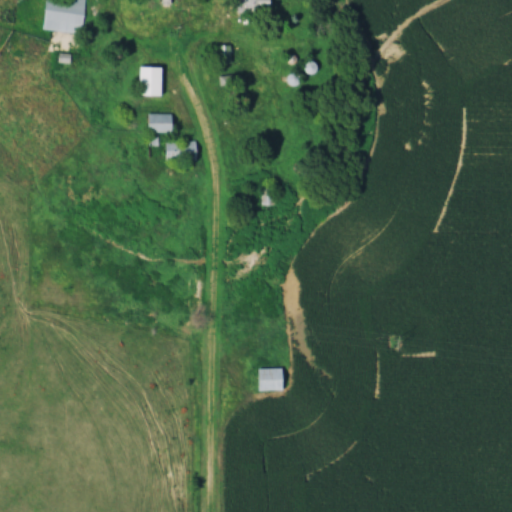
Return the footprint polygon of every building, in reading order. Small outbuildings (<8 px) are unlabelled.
[(54,0),(85,0),(80,34),(50,30),(54,0)] [(273,0),(241,0),(241,11),(273,11),(273,0)] [(137,93),(139,64),(163,65),(162,95),(137,93)] [(174,112),(149,112),(149,131),(174,131),(174,112)] [(166,140),(166,161),(197,161),(197,140),(166,140)] [(260,186),(260,204),(270,204),(270,186),(260,186)] [(258,389),(258,368),(281,368),(281,389),(258,389)]
